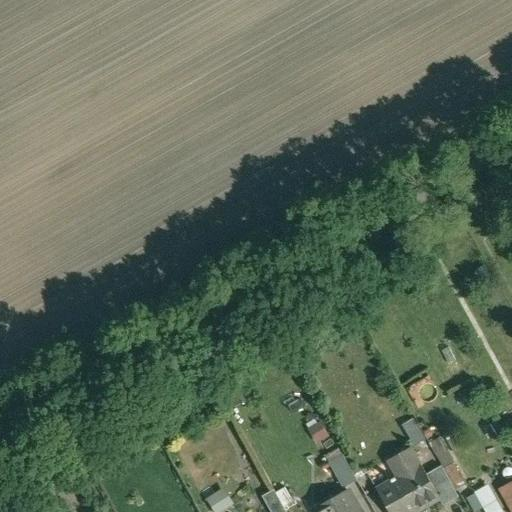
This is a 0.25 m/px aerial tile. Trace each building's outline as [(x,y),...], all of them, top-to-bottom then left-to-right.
[(409,444),(419,439),(410,419),(399,424),(409,444)] [(511,425),(503,431),(511,446),(511,425)] [(421,465),(411,448),(395,457),(405,474),(396,479),(395,477),(391,479),(392,482),(378,490),(390,511),(416,511),(441,498),(428,474),(422,464),(421,465)] [(511,452),(494,463),(500,473),(511,466),(511,452)] [(345,456),(331,464),(344,488),(358,480),(345,456)] [(459,497),(442,466),(428,474),(441,498),(445,505),(459,497)] [(511,466),(500,473),(499,474),(507,488),(511,485),(511,466)] [(461,494),(467,511),(469,511),(480,508),(481,511),(496,511),(486,485),(461,494)] [(208,511),(213,511),(228,504),(219,488),(201,497),(208,511)] [(288,511),(275,489),(262,496),(271,511),(288,511)] [(360,511),(349,490),(317,508),(319,511),(360,511)]
